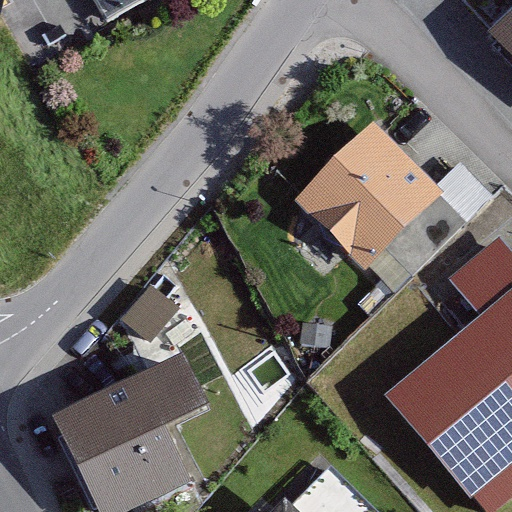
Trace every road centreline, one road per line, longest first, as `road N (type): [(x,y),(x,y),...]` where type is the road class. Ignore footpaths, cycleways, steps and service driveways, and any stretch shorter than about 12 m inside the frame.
road 1 (residential): [(0,348),(84,277),(185,159),(299,0)]
road 2 (residential): [(511,154),(350,0)]
